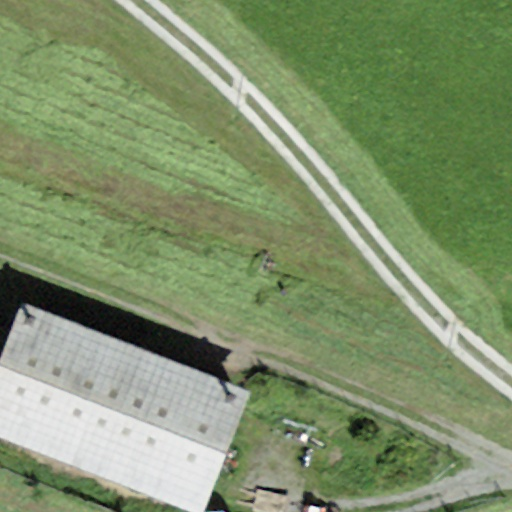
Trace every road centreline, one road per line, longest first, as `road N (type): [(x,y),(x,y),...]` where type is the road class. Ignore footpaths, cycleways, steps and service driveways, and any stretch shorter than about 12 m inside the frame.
road 1 (track): [(0,253),(511,448)]
road 2 (track): [(139,0),(281,130),(438,316),(511,376)]
